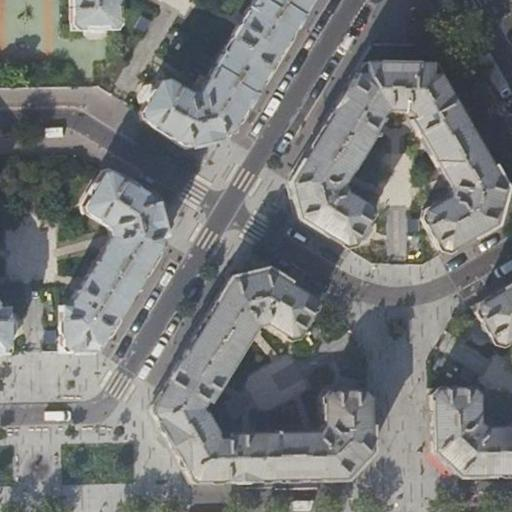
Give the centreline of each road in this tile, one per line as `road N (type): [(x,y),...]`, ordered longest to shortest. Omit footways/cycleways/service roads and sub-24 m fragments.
road 1 (residential): [(0,411),(98,410),(225,209)]
road 2 (residential): [(511,249),(436,289),(384,296),(334,276),(225,209)]
road 3 (residential): [(225,209),(75,119),(0,118)]
road 4 (residential): [(225,209),(355,0)]
